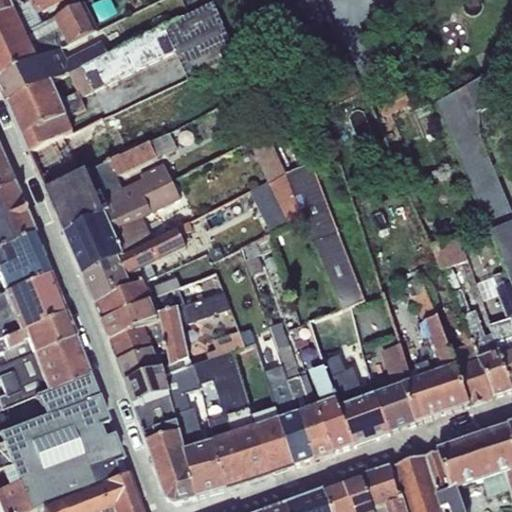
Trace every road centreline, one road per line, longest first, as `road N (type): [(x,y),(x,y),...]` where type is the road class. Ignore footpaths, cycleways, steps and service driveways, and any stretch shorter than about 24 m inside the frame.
road 1 (residential): [(154,511),(107,401),(96,341),(66,267),(0,139)]
road 2 (residential): [(511,404),(217,511)]
